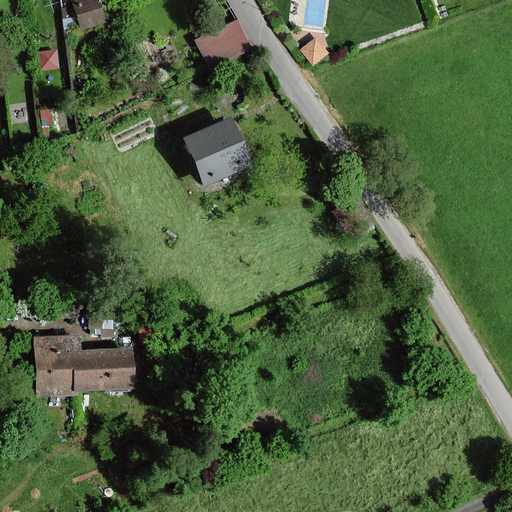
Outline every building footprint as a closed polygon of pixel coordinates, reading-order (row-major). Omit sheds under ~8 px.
[(101,23),(93,0),(74,0),(71,1),(79,30),(101,23)] [(238,17),(195,29),(205,63),(247,51),(238,17)] [(312,65),(327,53),(316,39),(301,51),(312,65)] [(220,121),(176,143),(200,190),(244,168),(220,121)] [(369,224),(354,200),(335,212),(350,236),(369,224)] [(72,335),(37,337),(41,394),(132,388),(129,349),(74,353),(72,335)]
